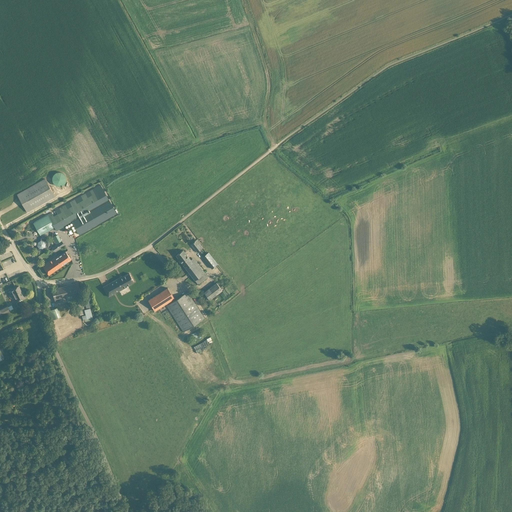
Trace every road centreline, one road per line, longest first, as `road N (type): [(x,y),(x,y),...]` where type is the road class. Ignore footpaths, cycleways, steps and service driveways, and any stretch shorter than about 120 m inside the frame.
road 1 (track): [(128,511),(40,311)]
road 2 (track): [(356,358),(232,380),(207,318)]
road 3 (track): [(243,0),(269,78),(263,123),(273,148)]
